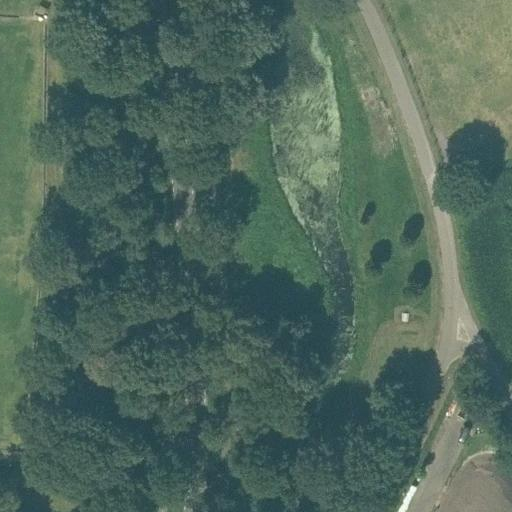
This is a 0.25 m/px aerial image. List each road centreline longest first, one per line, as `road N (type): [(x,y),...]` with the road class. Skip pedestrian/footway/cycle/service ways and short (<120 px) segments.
road 1 (tertiary): [(195,511),(184,172),(148,0)]
road 2 (unclassified): [(453,338),(438,192),(347,0)]
road 3 (unclassified): [(375,511),(453,338)]
